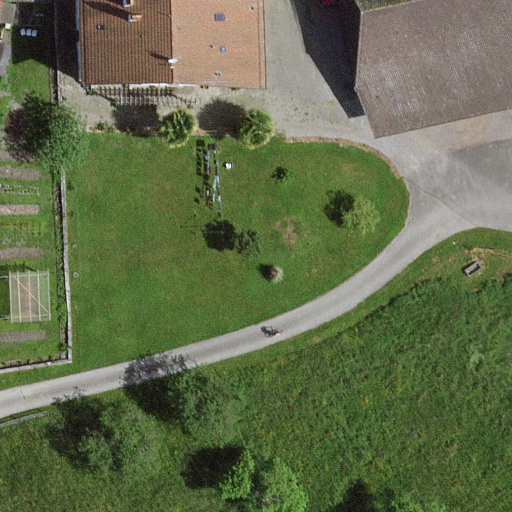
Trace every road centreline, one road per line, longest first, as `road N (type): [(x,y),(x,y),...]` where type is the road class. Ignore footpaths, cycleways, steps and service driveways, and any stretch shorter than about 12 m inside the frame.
road 1 (unclassified): [(511,216),(449,217),(346,297),(287,325),(0,402)]
road 2 (track): [(465,214),(440,174),(407,147),(334,116),(314,90),(296,0)]
